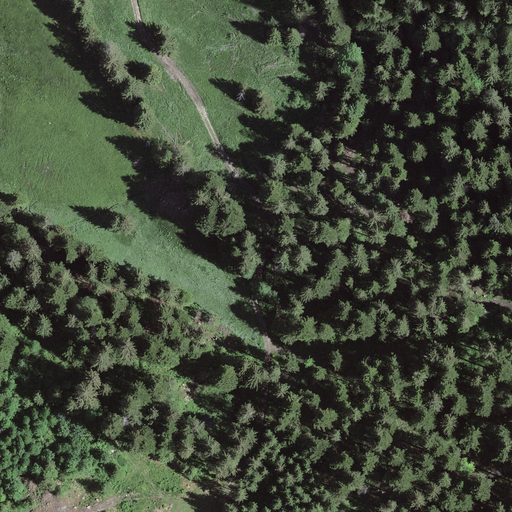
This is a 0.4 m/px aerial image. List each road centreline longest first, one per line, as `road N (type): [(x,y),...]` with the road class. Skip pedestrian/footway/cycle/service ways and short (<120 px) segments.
road 1 (track): [(269,339),(258,325),(253,286),(268,229),(185,83),(141,30),(133,0)]
road 2 (track): [(511,305),(486,302),(440,314),(360,355),(334,359),(269,339)]
road 3 (track): [(269,339),(249,450),(215,511)]
road 4 (track): [(383,511),(430,485),(511,469)]
